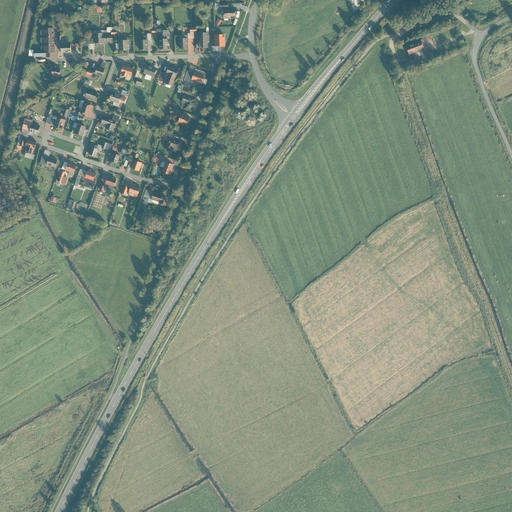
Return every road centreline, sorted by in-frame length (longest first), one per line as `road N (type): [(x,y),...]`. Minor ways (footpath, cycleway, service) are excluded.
road 1 (primary): [(59,511),(174,297),(290,121)]
road 2 (residential): [(115,58),(81,158),(167,183),(179,172),(219,56)]
road 3 (residential): [(511,154),(475,63),(480,36),(511,17)]
road 4 (primary): [(296,113),(392,0)]
